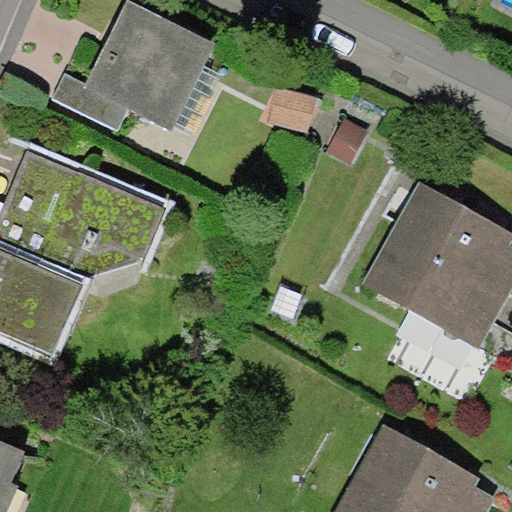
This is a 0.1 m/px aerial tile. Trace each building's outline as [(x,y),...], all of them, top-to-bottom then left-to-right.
[(208,52),(118,9),(80,87),(63,80),(51,105),(96,126),(103,111),(165,141),(208,52)] [(312,109),(270,95),(259,129),(301,143),(312,109)] [(152,224),(25,173),(0,234),(0,335),(45,354),(69,294),(132,276),(152,224)] [(511,289),(511,252),(409,195),(358,288),(477,353),(511,289)] [(486,511),(495,496),(377,431),(331,511),(486,511)] [(0,511),(7,511),(28,467),(0,454),(0,511)]
